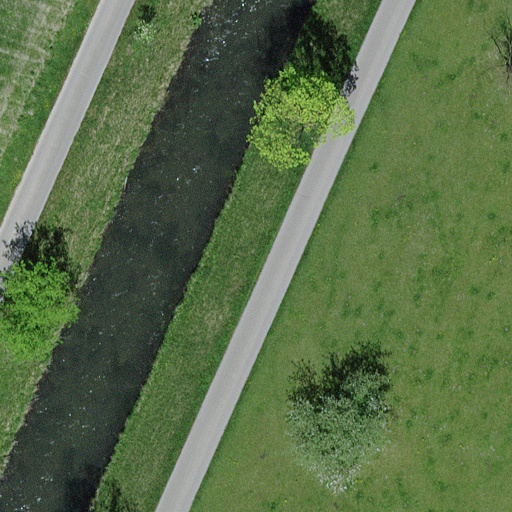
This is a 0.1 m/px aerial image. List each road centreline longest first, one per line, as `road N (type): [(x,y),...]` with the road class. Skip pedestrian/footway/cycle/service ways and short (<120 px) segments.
road 1 (unclassified): [(168,511),(396,0)]
road 2 (track): [(123,0),(0,272)]
